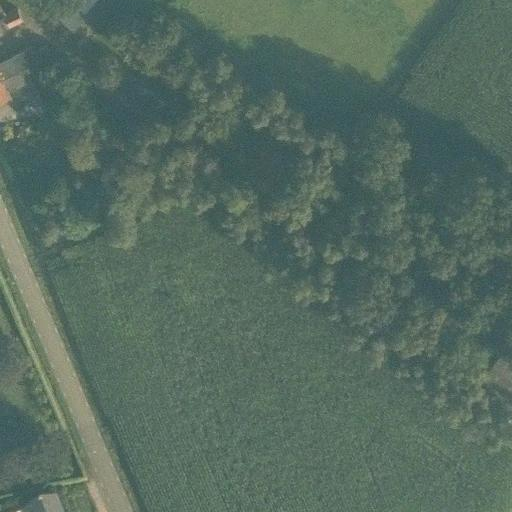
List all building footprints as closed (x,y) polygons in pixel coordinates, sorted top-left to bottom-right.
[(63,0),(44,22),(62,39),(97,0),(63,0)] [(0,60),(0,76),(49,53),(45,45),(33,51),(31,46),(0,60)] [(51,56),(49,53),(0,76),(0,101),(6,99),(3,92),(25,82),(35,105),(53,96),(53,95),(52,96),(51,94),(55,92),(41,61),(51,56)] [(511,348),(506,343),(479,376),(511,401),(511,348)] [(60,511),(55,501),(27,511),(60,511)]
